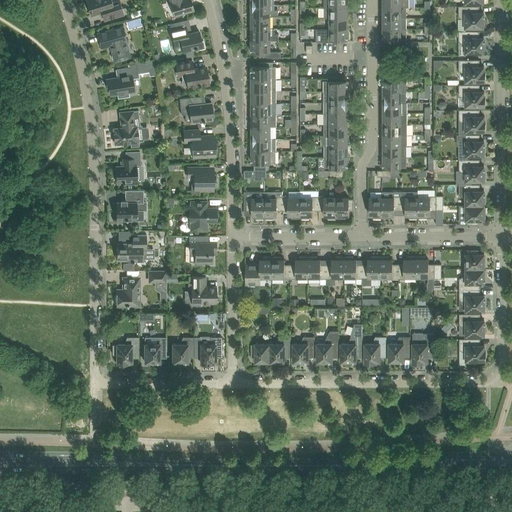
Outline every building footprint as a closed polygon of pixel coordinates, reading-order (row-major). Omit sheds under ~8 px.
[(86,0),(91,15),(102,12),(104,20),(124,14),(119,0),(86,0)] [(171,0),(172,2),(170,2),(174,16),(194,9),(191,0),(171,0)] [(252,9),(252,16),(270,16),(278,16),(278,10),(274,10),(274,4),(250,4),(250,9),(252,9)] [(480,6),(470,6),(459,6),(459,17),(463,19),(466,19),(466,27),(484,27),(484,26),(485,25),(485,19),(484,18),(484,12),(480,12),(480,6)] [(324,18),(330,18),(347,18),(347,7),(324,7),(324,18)] [(405,7),(384,7),(384,18),(400,18),(405,18),(406,18),(406,7),(405,7)] [(252,16),(252,28),(270,28),(270,16),(252,16)] [(330,18),(330,29),(347,29),(347,18),(330,18)] [(400,18),(384,18),(384,28),(405,28),(406,28),(406,18),(405,18),(400,18)] [(123,26),(107,30),(98,33),(102,47),(110,45),(113,54),(112,56),(112,58),(114,59),(115,62),(131,57),(126,41),(127,41),(123,26)] [(176,29),(171,30),(175,46),(181,45),(183,51),(185,50),(187,57),(195,56),(193,48),(195,48),(195,49),(197,48),(198,50),(205,48),(203,40),(201,40),(199,31),(192,32),(188,33),(186,27),(179,28),(176,29)] [(252,28),(252,40),(270,40),(278,40),(278,34),(274,34),(274,28),(270,28),(252,28)] [(405,28),(384,28),(384,40),(392,40),(392,41),(399,41),(399,40),(400,40),(405,40),(406,40),(406,28),(405,28)] [(317,33),(317,42),(322,42),(338,42),(338,40),(347,40),(347,39),(349,39),(349,34),(347,34),(347,29),(330,29),(322,29),(322,33),(317,33)] [(466,44),(466,52),(484,52),(484,51),(486,50),(486,44),(484,43),(484,37),(480,37),(480,31),(459,31),(459,42),(463,44),(466,44)] [(270,40),(252,40),(252,53),(259,53),(259,57),(269,57),(281,57),(281,51),(270,52),(270,42),(270,40)] [(118,77),(106,79),(108,87),(110,86),(111,95),(118,94),(119,98),(129,96),(129,92),(135,91),(134,87),(133,78),(139,77),(138,73),(148,71),(148,75),(156,74),(153,59),(129,64),(130,66),(126,67),(116,68),(118,77)] [(442,60),(434,60),(434,68),(434,69),(438,69),(444,64),(444,60),(442,60)] [(459,60),(459,70),(459,71),(463,73),(466,73),(466,81),(486,81),(486,71),(484,71),(484,66),(480,66),(480,60),(459,60)] [(192,61),(182,63),(176,64),(178,75),(182,74),(184,87),(193,86),(199,85),(199,86),(201,86),(201,85),(208,84),(210,82),(209,79),(208,79),(206,67),(194,69),(192,61)] [(252,66),(252,78),(276,78),(276,66),(273,66),(273,62),(259,62),(259,66),(252,66)] [(250,85),(250,90),(276,90),(276,78),(252,78),(252,85),(250,85)] [(384,80),(384,91),(407,91),(407,80),(399,80),(399,78),(392,78),(392,80),(384,80)] [(324,80),(324,92),(348,92),(348,86),(349,86),(349,81),(348,81),(348,80),(324,80)] [(486,96),(484,96),(484,91),(480,91),(480,84),(459,84),(459,96),(463,97),(466,97),(466,106),(486,106),(486,96)] [(252,96),(252,102),(277,102),(276,90),(250,90),(250,96),(252,96)] [(382,97),(382,102),(406,102),(407,91),(384,91),(384,97),(382,97)] [(324,92),(324,102),(349,102),(349,97),(348,97),(348,92),(324,92)] [(204,95),(194,97),(180,98),(182,114),(190,113),(191,122),(205,121),(205,119),(213,118),(213,117),(215,117),(214,109),(212,109),(211,102),(205,103),(204,95)] [(252,102),(252,114),(277,114),(277,102),(252,102)] [(324,102),(324,113),(348,113),(348,107),(349,107),(349,102),(324,102)] [(384,107),(384,113),(407,113),(407,102),(406,102),(382,102),(382,107),(384,107)] [(486,121),(484,121),(484,116),(480,116),(480,109),(459,109),(459,121),(463,122),(466,122),(466,131),(486,131),(486,121)] [(122,127),(113,128),(114,133),(114,139),(115,144),(124,143),(130,142),(131,142),(131,147),(139,146),(139,142),(144,141),(144,139),(142,127),(142,125),(140,125),(138,110),(134,110),(130,111),(120,112),(121,123),(122,123),(122,127)] [(324,124),(331,124),(348,124),(348,113),(325,113),(324,113),(324,124)] [(384,113),(384,124),(407,124),(407,113),(384,113)] [(252,114),(252,126),(270,126),(277,126),(277,114),(252,114)] [(324,124),(324,135),(331,135),(348,135),(348,124),(331,124),(324,124)] [(384,124),(384,135),(407,135),(407,124),(384,124)] [(250,134),(251,138),(270,138),(270,126),(252,126),(252,134),(250,134)] [(197,156),(197,158),(202,158),(202,156),(216,155),(216,153),(217,153),(217,152),(217,146),(215,146),(215,135),(214,135),(214,136),(200,137),(199,129),(184,130),(184,142),(192,141),(193,156),(197,156)] [(459,147),(466,147),(466,156),(484,156),(484,154),(486,153),(486,148),(484,147),(484,141),(480,141),(480,134),(457,134),(457,145),(459,147)] [(324,135),(322,135),(322,139),(322,143),(322,146),(324,146),(331,146),(348,146),(348,135),(331,135),(324,135)] [(382,140),(382,145),(407,145),(407,135),(384,135),(384,140),(382,140)] [(252,144),(252,151),(276,150),(276,138),(270,138),(251,138),(251,144),(252,144)] [(384,150),(384,156),(407,156),(407,145),(382,145),(382,150),(384,150)] [(324,146),(324,156),(348,156),(348,146),(331,146),(324,146)] [(254,163),(254,170),(268,170),(269,170),(269,163),(276,163),(276,150),(252,151),(252,163),(254,163)] [(140,151),(136,151),(126,152),(126,159),(123,159),(123,166),(116,166),(116,174),(115,175),(115,178),(117,180),(117,181),(123,181),(123,183),(124,183),(124,184),(137,183),(136,166),(140,166),(140,151)] [(348,156),(324,156),(324,168),(348,168),(348,156)] [(407,156),(384,156),(384,167),(407,167),(407,156)] [(480,159),(470,159),(459,159),(459,170),(463,172),(466,172),(466,181),(484,181),(484,179),(486,178),(486,173),(484,172),(484,166),(480,166),(480,159)] [(192,184),(192,192),(200,192),(200,190),(214,190),(214,186),(218,186),(218,178),(216,178),(216,173),(207,173),(207,167),(188,167),(188,176),(194,176),(194,184),(192,184)] [(254,170),(244,170),(244,178),(254,177),(254,180),(265,180),(265,177),(268,177),(268,170),(254,170)] [(418,170),(410,170),(410,178),(418,178),(418,177),(418,170)] [(466,197),(466,205),(484,205),(484,204),(486,203),(486,198),(484,197),(484,191),(480,191),(480,184),(459,184),(459,195),(463,197),(466,197)] [(144,190),(135,190),(125,190),(125,200),(121,200),(121,202),(117,202),(117,209),(115,209),(115,216),(117,216),(117,219),(137,219),(137,210),(146,210),(146,202),(144,202),(144,190)] [(436,210),(436,195),(430,195),(430,197),(418,197),(418,218),(427,218),(427,215),(431,215),(431,210),(436,210)] [(265,218),(265,198),(253,198),(253,196),(246,196),(247,210),(253,210),(253,215),(256,215),(256,218),(265,218)] [(277,198),(265,198),(265,218),(274,218),(274,215),(277,215),(277,210),(283,210),(283,196),(277,196),(277,198)] [(289,196),(283,196),(283,210),(288,210),(288,215),(292,215),(292,218),(301,218),(301,198),(289,198),(289,196)] [(313,197),(301,198),(301,218),(310,218),(310,215),(313,215),(313,210),(319,210),(319,196),(313,196),(313,197)] [(325,196),(319,196),(319,210),(324,210),(324,215),(328,215),(328,218),(337,218),(337,197),(325,197),(325,196)] [(394,197),(382,197),(382,218),(391,218),(391,215),(395,215),(395,210),(400,210),(400,196),(394,196),(394,197)] [(407,196),(400,196),(400,210),(406,210),(406,215),(409,215),(409,218),(418,218),(418,197),(407,197),(407,196)] [(349,197),(337,197),(337,218),(346,218),(346,215),(349,215),(349,210),(353,210),(354,198),(349,198),(349,197)] [(382,218),(382,197),(370,197),(370,215),(373,215),(373,218),(382,218)] [(208,200),(194,200),(191,200),(191,207),(190,207),(190,222),(190,231),(208,231),(208,222),(217,222),(217,217),(218,216),(218,213),(217,212),(217,207),(208,207),(208,200)] [(484,205),(466,205),(466,220),(467,220),(467,224),(479,224),(479,220),(484,220),(484,214),(486,213),(486,207),(484,206),(484,205)] [(147,249),(147,234),(132,234),(132,242),(117,242),(117,260),(132,260),(132,262),(134,262),(143,262),(143,258),(146,258),(146,249),(147,249)] [(197,262),(197,264),(204,264),(204,262),(213,262),(213,249),(217,249),(217,242),(208,242),(208,236),(190,236),(190,250),(195,250),(195,262),(197,262)] [(466,254),(466,268),(484,268),(484,267),(486,266),(486,261),(484,260),(484,254),(479,254),(479,250),(467,250),(467,254),(466,254)] [(297,277),(309,277),(309,256),(300,256),(300,259),(296,259),(296,264),(290,264),(291,278),(297,278),(297,277)] [(320,278),(327,278),(327,264),(321,264),(321,259),(317,259),(317,256),(309,256),(309,277),(320,277),(320,278)] [(336,277),(345,277),(345,256),(335,256),(335,259),(332,259),(332,264),(327,264),(327,278),(327,284),(336,284),(336,277)] [(356,278),(363,278),(363,264),(357,264),(357,259),(353,259),(353,256),(345,256),(345,277),(356,277),(356,278)] [(368,264),(363,264),(363,278),(363,285),(372,285),(372,276),(381,276),(381,256),(372,256),(372,259),(368,259),(368,264)] [(392,278),(399,278),(399,264),(393,264),(393,259),(389,259),(389,256),(381,256),(381,276),(392,276),(392,278)] [(405,276),(417,276),(417,256),(407,256),(408,259),(404,259),(404,264),(399,264),(399,278),(405,278),(405,276)] [(425,256),(417,256),(417,276),(428,276),(428,278),(428,283),(427,283),(427,287),(430,290),(433,290),(433,289),(435,289),(435,284),(435,278),(435,264),(429,264),(429,259),(425,259),(425,256)] [(260,264),(246,264),(246,279),(246,284),(256,284),(261,284),(261,279),(261,277),(273,277),(272,257),(264,257),(264,260),(260,260),(260,264)] [(283,279),(291,278),(290,264),(285,264),(285,259),(282,260),(281,257),(272,257),(273,277),(283,277),(283,279)] [(460,278),(460,289),(480,289),(480,283),(485,283),(484,277),(486,276),(486,270),(484,269),(484,268),(466,268),(466,276),(463,276),(460,278)] [(167,270),(150,270),(150,281),(156,281),(156,288),(159,291),(160,291),(167,291),(167,281),(167,270)] [(192,283),(189,283),(189,292),(192,292),(192,303),(193,303),(195,305),(200,305),(203,303),(207,303),(217,303),(217,286),(206,286),(206,276),(196,276),(192,276),(192,283)] [(381,276),(372,276),(372,285),(381,285),(381,276)] [(115,295),(115,299),(117,301),(117,305),(127,305),(135,305),(139,305),(139,295),(139,278),(134,278),(124,278),(124,290),(117,290),(117,294),(115,295)] [(480,289),(460,289),(460,300),(464,302),(466,302),(466,310),(485,310),(485,309),(486,308),(486,302),(485,301),(485,295),(480,295),(480,289)] [(429,307),(416,307),(416,314),(411,314),(411,316),(414,316),(414,318),(431,318),(431,316),(434,316),(434,314),(429,314),(429,307)] [(480,314),(470,314),(460,314),(460,325),(464,327),(466,327),(466,335),(485,335),(485,333),(486,333),(486,327),(485,326),(485,320),(480,320),(480,314)] [(355,324),(350,340),(350,343),(342,343),(342,361),(343,361),(344,363),(349,363),(350,361),(356,361),(356,357),(363,357),(363,324),(355,324)] [(318,351),(318,361),(319,361),(320,363),(326,363),(326,361),(333,361),(333,357),(339,357),(339,347),(339,336),(339,330),(331,330),(328,336),(326,340),(326,343),(318,343),(318,351)] [(413,333),(413,361),(413,363),(423,363),(423,361),(428,361),(428,357),(435,357),(435,333),(413,333)] [(278,343),(270,343),(270,361),(271,361),(272,363),(278,363),(279,361),(285,361),(285,357),(291,357),(291,336),(280,336),(278,340),(278,343)] [(294,343),(294,351),(294,361),(295,361),(296,363),(302,363),(303,361),(309,361),(309,357),(315,357),(315,336),(304,336),(302,340),(302,343),(294,343)] [(365,343),(365,361),(365,363),(376,363),(376,361),(380,361),(380,357),(387,357),(387,336),(376,336),(374,340),(374,343),(365,343)] [(389,343),(389,351),(389,361),(391,361),(392,363),(397,363),(398,361),(404,361),(404,357),(411,357),(411,336),(399,336),(398,340),(398,343),(389,343)] [(117,354),(117,362),(117,364),(127,364),(127,362),(132,362),(132,358),(139,358),(138,337),(127,337),(125,341),(125,344),(117,344),(117,345),(113,345),(113,354),(117,354)] [(145,352),(145,362),(147,362),(147,363),(153,363),(154,362),(160,362),(160,358),(167,358),(166,348),(166,337),(145,337),(145,352)] [(194,357),(194,343),(194,337),(183,337),(181,341),(181,343),(173,343),(173,362),(174,362),(175,363),(181,363),(182,362),(188,362),(188,358),(194,357)] [(209,340),(194,341),(194,343),(194,357),(201,357),(201,362),(201,363),(211,363),(211,362),(216,362),(216,357),(222,357),(222,337),(211,337),(209,340)] [(486,350),(485,350),(485,345),(480,345),(480,338),(460,339),(460,350),(464,352),(466,352),(467,360),(468,360),(468,364),(477,364),(477,360),(487,360),(486,350)] [(270,361),(270,343),(256,343),(256,344),(252,344),(252,356),(256,356),(256,361),(262,361),(263,363),(268,363),(269,361),(270,361)]
